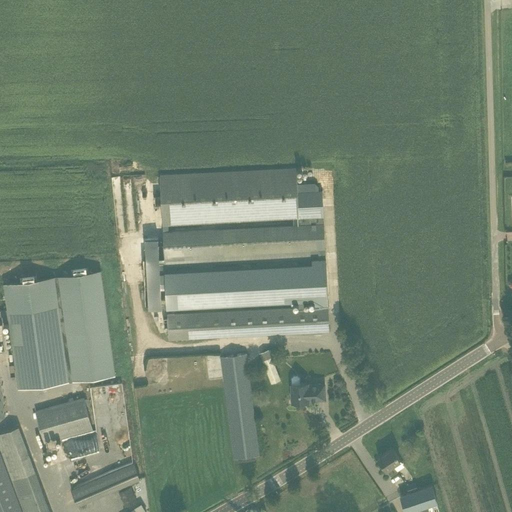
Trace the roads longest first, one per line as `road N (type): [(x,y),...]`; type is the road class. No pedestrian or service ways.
road 1 (unclassified): [(498,341),(489,0)]
road 2 (tertiary): [(224,511),(498,341)]
